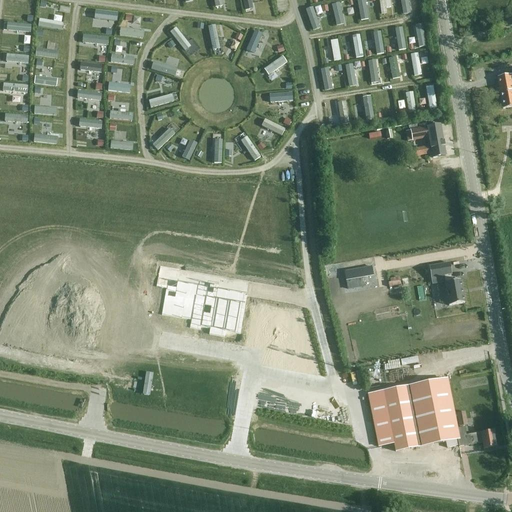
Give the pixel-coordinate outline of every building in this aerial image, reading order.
[(223,7),(221,0),(213,0),(215,8),(223,7)] [(252,10),(250,0),(242,0),(244,11),(252,10)] [(368,20),(364,0),(357,0),(356,0),(360,21),(368,20)] [(409,11),(406,0),(400,0),(402,12),(409,11)] [(343,25),(338,4),(331,6),(335,27),(343,25)] [(320,29),(312,8),(305,11),(312,32),(320,29)] [(116,23),(117,14),(95,12),(94,20),(116,23)] [(62,24),(39,20),(38,28),(61,32),(62,24)] [(30,34),(30,26),(7,24),(6,32),(30,34)] [(426,47),(422,25),(414,27),(418,49),(426,47)] [(219,50),(215,26),(208,27),(212,51),(219,50)] [(405,51),(402,28),(394,30),(398,52),(405,51)] [(143,39),(144,32),(120,29),(119,37),(143,39)] [(190,48),(175,29),(169,33),(184,52),(190,48)] [(262,35),(254,32),(246,52),(253,55),(262,35)] [(383,55),(380,33),(373,34),(376,56),(383,55)] [(107,46),(108,38),(83,36),(82,44),(107,46)] [(362,58),(358,36),(351,37),(355,59),(362,58)] [(341,61),(337,41),(329,42),(333,62),(341,61)] [(58,53),(36,50),(35,57),(57,60),(58,53)] [(421,76),(417,54),(409,56),(413,77),(421,76)] [(28,64),(28,57),(6,55),(5,62),(28,64)] [(133,66),(134,59),(111,56),(110,64),(133,66)] [(287,63),(282,57),(264,70),(268,77),(287,63)] [(399,79),(395,58),(388,59),(392,80),(399,79)] [(378,84),(375,61),(368,62),(371,85),(378,84)] [(174,78),(177,70),(153,63),(151,71),(174,78)] [(101,74),(101,66),(80,64),(79,71),(101,74)] [(356,87),(352,65),(344,67),(348,88),(356,87)] [(331,91),(328,69),(320,70),(324,92),(331,91)] [(511,81),(511,76),(497,78),(498,85),(502,109),(511,107),(511,81)] [(56,88),(56,80),(35,78),(34,86),(56,88)] [(129,94),(130,86),(108,84),(107,92),(129,94)] [(26,95),(27,87),(3,85),(2,93),(26,95)] [(432,87),(425,88),(429,110),(436,109),(432,87)] [(100,102),(101,94),(78,91),(77,99),(100,102)] [(392,115),(389,93),(381,94),(385,116),(392,115)] [(293,102),(292,94),(269,96),(270,104),(293,102)] [(412,94),(404,95),(407,115),(415,113),(412,94)] [(173,103),(171,95),(148,102),(150,110),(173,103)] [(373,121),(370,97),(362,98),(365,122),(373,121)] [(350,124),(348,107),(342,108),(344,125),(350,124)] [(55,117),(56,109),(34,108),(34,115),(55,117)] [(132,122),(133,114),(110,112),(109,120),(132,122)] [(27,124),(27,116),(5,115),(4,123),(27,124)] [(101,129),(102,122),(79,120),(78,128),(101,129)] [(285,130),(265,120),(261,127),(281,137),(285,130)] [(411,131),(409,132),(411,142),(429,139),(430,144),(432,159),(445,157),(443,142),(440,126),(411,131)] [(158,152),(174,135),(169,129),(152,146),(158,152)] [(56,146),(57,138),(34,135),(33,144),(56,146)] [(260,158),(247,138),(241,142),(254,162),(260,158)] [(189,162),(197,144),(189,141),(181,158),(189,162)] [(221,164),(222,141),(214,141),(213,164),(221,164)] [(132,152),(132,144),(110,142),(110,150),(132,152)] [(410,151),(410,150),(412,158),(429,155),(428,147),(427,147),(410,151)] [(423,249),(399,254),(402,265),(426,260),(423,249)] [(158,264),(149,319),(189,326),(188,332),(223,339),(224,333),(240,336),(248,293),(218,288),(219,284),(206,282),(205,285),(179,281),(181,268),(158,264)] [(440,277),(444,277),(445,283),(444,283),(448,306),(464,304),(463,295),(462,289),(460,281),(451,282),(450,276),(451,276),(449,264),(429,267),(431,279),(440,277)] [(371,267),(345,272),(348,290),(364,287),(363,278),(372,276),(371,267)] [(486,290),(474,293),(475,298),(487,295),(486,290)] [(452,371),(457,358),(450,356),(445,368),(452,371)] [(447,380),(368,395),(378,447),(393,444),(395,452),(445,443),(446,448),(458,446),(458,448),(459,448),(455,429),(456,429),(447,380)] [(464,412),(456,414),(458,427),(466,425),(464,412)] [(456,429),(455,429),(459,448),(482,443),(483,450),(496,447),(493,431),(480,433),(465,436),(464,428),(456,429)]
